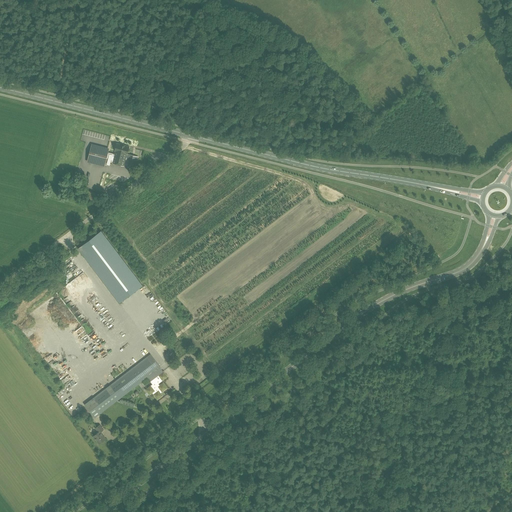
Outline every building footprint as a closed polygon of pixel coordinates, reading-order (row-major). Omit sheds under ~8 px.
[(110,164),(110,162),(113,162),(113,163),(124,166),(126,159),(130,160),(128,167),(135,168),(138,157),(127,154),(129,146),(117,143),(115,150),(116,151),(115,154),(108,152),(109,149),(92,145),(88,161),(105,165),(106,161),(108,161),(108,163),(110,164)] [(95,201),(97,193),(86,190),(84,198),(95,201)] [(103,233),(80,250),(121,304),(144,287),(103,233)] [(151,354),(85,404),(95,418),(148,377),(160,368),(161,367),(151,354)] [(158,383),(167,376),(164,372),(163,372),(160,368),(148,377),(151,381),(150,382),(152,385),(151,386),(151,385),(146,389),(150,395),(152,393),(154,394),(153,394),(157,399),(162,395),(160,393),(167,388),(163,383),(160,385),(158,383)] [(99,444),(106,439),(101,432),(104,430),(100,424),(96,428),(99,432),(93,436),(99,444)]
